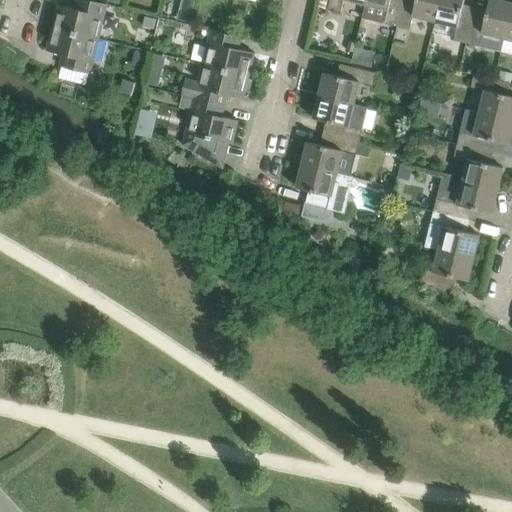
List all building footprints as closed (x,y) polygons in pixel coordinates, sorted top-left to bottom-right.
[(58,5),(52,28),(99,39),(108,4),(89,0),(75,0),(74,9),(58,5)] [(366,0),(329,0),(327,9),(340,13),(343,0),(347,0),(366,4),(366,0)] [(366,0),(366,4),(362,18),(397,26),(403,0),(366,0)] [(403,0),(397,26),(410,30),(413,16),(435,21),(440,0),(403,0)] [(440,0),(435,21),(457,27),(453,40),(466,43),(474,14),(462,11),(464,0),(440,0)] [(482,33),(504,38),(511,5),(511,2),(501,0),(489,0),(485,17),(474,14),(466,43),(479,47),(482,33)] [(190,22),(192,13),(182,10),(179,12),(177,19),(190,22)] [(155,17),(149,16),(145,21),(147,26),(153,27),(157,23),(155,17)] [(52,28),(47,50),(63,54),(60,66),(63,67),(87,72),(91,73),(99,39),(52,28)] [(239,49),(242,37),(246,38),(246,37),(211,29),(203,64),(249,76),(255,53),(239,49)] [(146,52),(137,50),(133,69),(142,71),(146,52)] [(151,67),(163,70),(166,56),(154,53),(151,67)] [(376,72),(340,63),(340,64),(341,65),(341,64),(346,66),(344,77),(324,73),(319,95),(354,104),(360,82),(373,85),(376,72)] [(225,106),(226,100),(231,101),(231,100),(229,100),(230,95),(244,98),(245,91),(249,79),(249,76),(203,64),(199,81),(187,78),(183,96),(194,98),(225,106)] [(511,76),(511,73),(500,71),(498,79),(511,82),(511,76)] [(474,74),(471,87),(485,90),(479,112),(511,120),(511,96),(508,95),(501,93),(504,81),(474,74)] [(359,142),(362,129),(368,107),(354,104),(319,95),(313,118),(332,123),(330,135),(359,142)] [(191,110),(183,145),(219,165),(224,142),(233,144),(238,120),(222,116),(225,106),(194,98),(191,110)] [(509,144),(511,131),(511,120),(479,112),(474,134),(460,131),(457,143),(494,152),(493,152),(487,151),(490,139),(509,144)] [(307,142),(302,164),(337,173),(351,176),(356,154),(359,144),(359,142),(330,135),(327,146),(320,145),(307,142)] [(468,160),(462,181),(498,190),(503,167),(484,163),(487,151),(493,152),(493,153),(494,152),(457,143),(454,156),(468,160)] [(302,164),(296,187),(309,190),(315,192),(313,204),(307,202),(307,201),(306,201),(306,202),(305,202),(302,215),(321,219),(324,207),(335,209),(345,212),(354,177),(351,176),(337,173),(302,164)] [(437,199),(434,211),(463,218),(466,206),(473,208),(492,213),(498,190),(462,181),(442,176),(437,199)] [(301,206),(286,202),(283,212),(298,216),(301,206)] [(431,224),(425,245),(439,249),(474,258),(480,235),(467,232),(460,230),(463,218),(434,211),(431,224)] [(468,280),(474,258),(439,249),(434,271),(427,269),(421,281),(448,296),(458,278),(468,280)]
